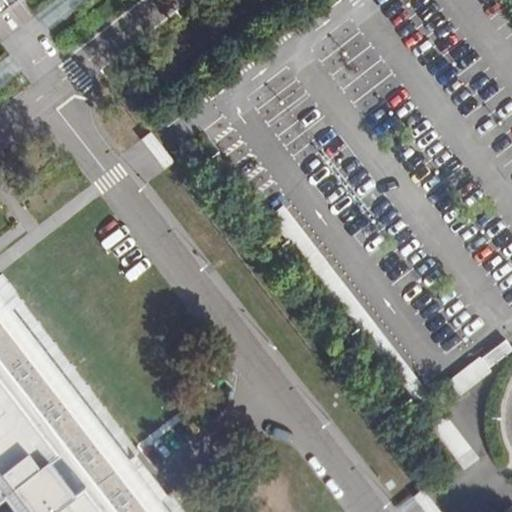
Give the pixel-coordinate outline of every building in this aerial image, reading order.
[(73,0),(50,0),(36,11),(45,22),(73,0)] [(0,80),(17,67),(5,53),(0,56),(0,80)] [(154,130),(143,137),(166,169),(177,161),(154,130)] [(287,201),(269,215),(412,405),(430,391),(287,201)] [(0,511),(124,511),(0,352),(0,511)] [(481,356),(451,382),(461,394),(492,369),(481,356)] [(438,428),(470,462),(479,453),(447,419),(438,428)]
